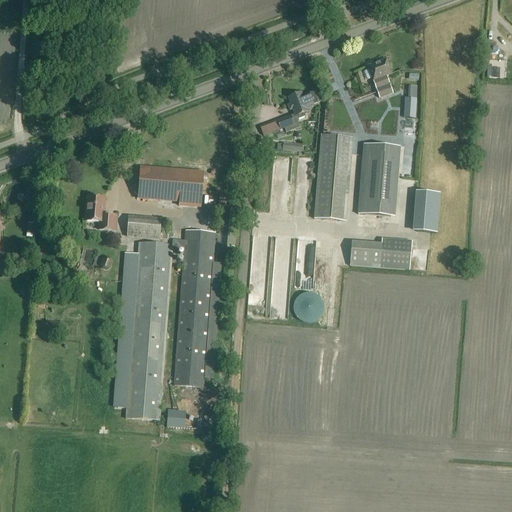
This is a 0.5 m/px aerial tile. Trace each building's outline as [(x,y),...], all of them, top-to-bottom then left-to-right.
[(488,48),(488,52),(490,55),(494,55),(497,53),(497,49),(495,46),(491,46),(488,48)] [(392,94),(386,77),(391,75),(386,60),(367,67),(368,71),(371,79),(372,83),(373,83),(379,99),(392,94)] [(371,79),(368,71),(362,73),(366,81),(371,79)] [(301,94),(288,99),(290,106),(288,107),(289,111),(292,110),(294,115),(295,117),(296,117),(297,120),(305,117),(303,114),(310,112),(309,110),(313,108),(308,94),(302,97),(301,94)] [(415,119),(416,99),(405,99),(403,119),(415,119)] [(324,110),(314,220),(346,223),(353,139),(358,139),(361,103),(350,102),(350,103),(325,101),(324,110)] [(295,117),(294,115),(276,122),(277,123),(267,126),(270,135),(294,127),(292,122),(297,120),(296,117),(295,117)] [(282,144),(282,152),(301,153),(302,145),(282,144)] [(364,146),(358,215),(394,218),(400,149),(364,146)] [(204,173),(140,168),(137,200),(178,204),(178,208),(201,209),(204,173)] [(415,192),(412,233),(437,235),(440,194),(415,192)] [(220,194),(218,208),(232,209),(233,195),(220,194)] [(117,217),(104,216),(105,199),(86,198),(85,223),(99,224),(98,232),(116,233),(117,217)] [(220,247),(228,248),(232,210),(223,210),(220,247)] [(127,238),(159,241),(161,221),(129,218),(127,238)] [(34,224),(28,223),(26,239),(32,240),(34,224)] [(381,239),(380,245),(351,242),(349,267),(409,272),(412,242),(381,239)] [(138,245),(137,256),(124,255),(113,409),(126,410),(125,419),(159,422),(172,251),(184,252),(174,386),(203,389),(204,380),(213,380),(222,266),(212,265),(214,244),(172,241),(172,248),(138,245)] [(110,269),(113,260),(106,257),(102,266),(110,269)] [(305,325),(308,325),(312,325),(315,324),(319,321),(321,318),(323,314),(323,310),(323,306),(321,303),(319,300),(316,297),(313,296),(308,295),(304,296),(300,297),(297,300),(295,303),(294,306),(293,310),(294,314),(295,318),(298,321),(301,324),(305,325)] [(25,416),(29,422),(35,418),(31,412),(25,416)] [(166,430),(184,431),(186,414),(167,412),(166,430)]
